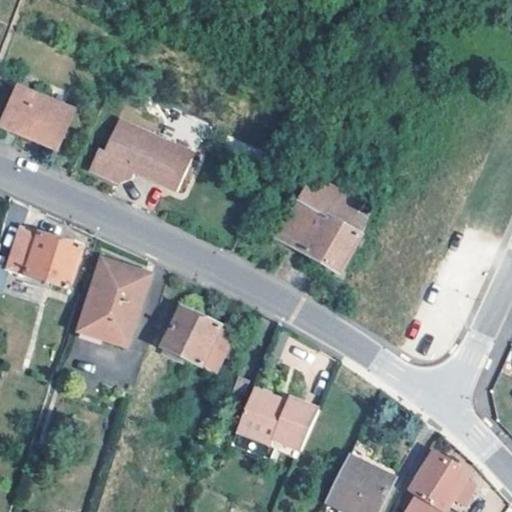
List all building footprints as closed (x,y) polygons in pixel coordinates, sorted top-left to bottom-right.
[(80,123),(26,100),(8,139),(41,154),(44,149),(67,158),(74,141),(80,123)] [(159,146),(120,127),(104,157),(99,154),(88,174),(111,186),(126,182),(129,176),(176,200),(191,168),(157,150),(159,146)] [(79,144),(74,141),(67,158),(44,149),(41,154),(69,165),(79,144)] [(194,163),(159,146),(157,150),(191,168),(194,163)] [(373,215),(309,181),(278,240),(305,255),(315,260),(342,275),(373,215)] [(82,250),(22,231),(10,267),(9,269),(26,275),(69,289),(82,250)] [(315,260),(305,255),(301,262),(310,267),(315,260)] [(151,278),(103,263),(80,333),(127,349),(151,278)] [(234,336),(182,310),(163,348),(163,349),(183,357),(215,373),(224,358),(234,336)] [(247,343),(234,336),(224,358),(236,365),(247,343)] [(183,357),(163,349),(161,354),(180,363),(183,357)] [(251,381),(237,375),(227,400),(242,406),(251,381)] [(319,412),(289,399),(285,405),(279,403),(279,400),(254,390),(242,418),(237,430),(267,444),(270,439),(281,443),(301,452),(319,412)] [(267,444),(237,430),(230,447),(271,466),(281,443),(270,439),(267,444)] [(326,504),(342,511),(380,511),(396,479),(350,456),(326,504)] [(415,495),(442,511),(447,511),(448,511),(455,500),(460,503),(467,492),(462,488),(468,478),(456,471),(458,466),(450,460),(447,464),(433,456),(409,491),(415,495)] [(442,511),(415,495),(404,511),(442,511)]
